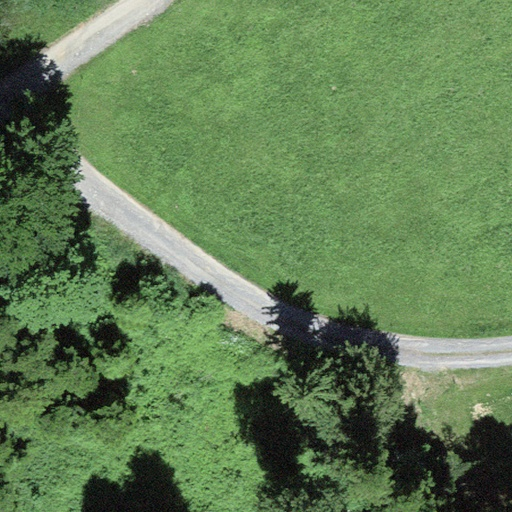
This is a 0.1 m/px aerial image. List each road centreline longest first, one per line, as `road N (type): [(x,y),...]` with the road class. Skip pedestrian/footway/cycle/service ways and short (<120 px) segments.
road 1 (track): [(0,154),(62,167),(330,340),(395,354),(511,354)]
road 2 (track): [(0,99),(137,0)]
